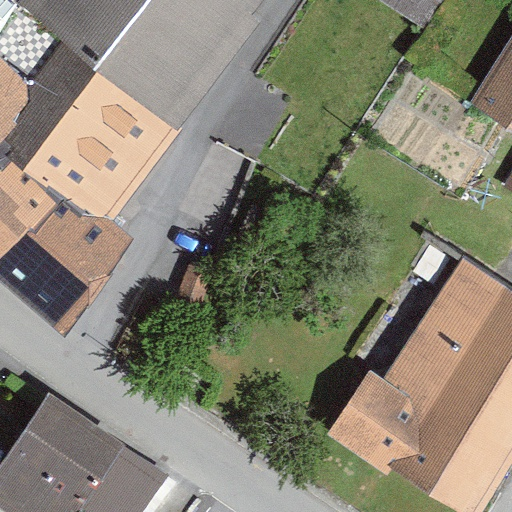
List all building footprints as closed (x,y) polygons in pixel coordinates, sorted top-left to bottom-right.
[(0,0),(0,276),(66,335),(136,237),(113,220),(264,19),(257,13),(265,0),(23,0),(22,0),(0,0)] [(444,0),(378,0),(422,32),(444,0)] [(511,38),(471,104),(511,129),(511,38)] [(373,371),(327,433),(389,473),(394,466),(467,511),(483,511),(511,465),(511,287),(463,257),(388,380),(373,371)] [(143,511),(169,477),(51,394),(0,465),(0,502),(13,511),(143,511)]
